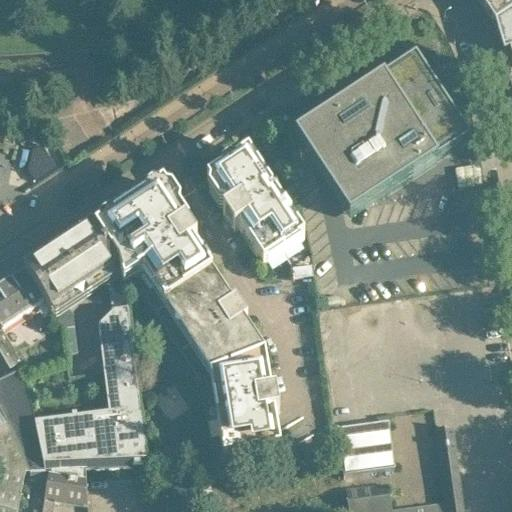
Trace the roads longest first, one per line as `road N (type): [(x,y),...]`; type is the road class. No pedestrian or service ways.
road 1 (residential): [(421,0),(0,266)]
road 2 (residential): [(511,199),(467,38),(442,0)]
